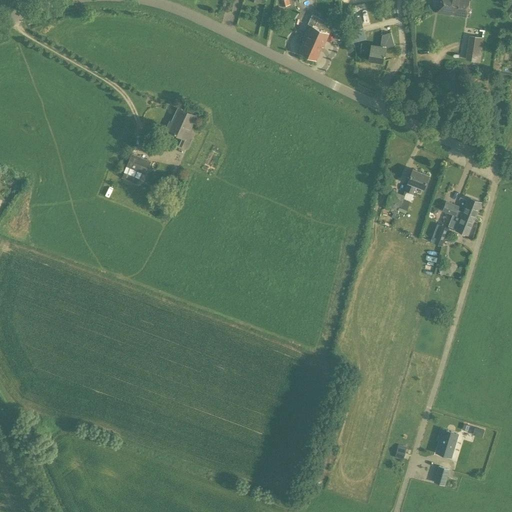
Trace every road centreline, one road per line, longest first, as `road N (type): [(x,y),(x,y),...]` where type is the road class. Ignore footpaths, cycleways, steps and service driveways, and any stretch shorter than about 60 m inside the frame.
road 1 (unclassified): [(500,163),(150,0)]
road 2 (unclassified): [(398,511),(500,163)]
